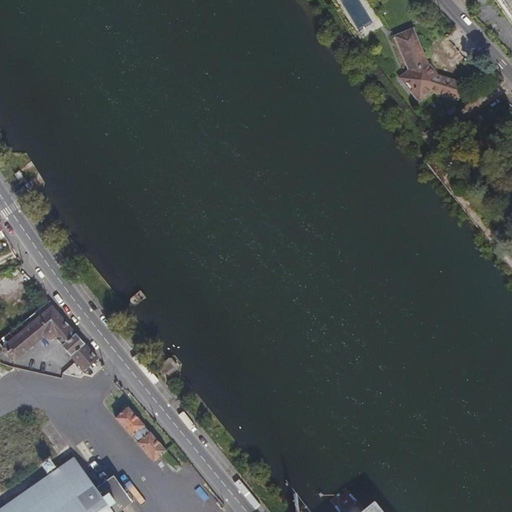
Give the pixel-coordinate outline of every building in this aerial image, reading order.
[(511,0),(501,0),(511,15),(511,0)] [(435,92),(457,99),(461,84),(436,75),(427,66),(412,29),(395,36),(410,70),(400,77),(412,92),(416,88),(422,97),(431,89),(436,91),(435,92)] [(418,100),(422,97),(416,88),(412,92),(418,100)] [(53,336),(81,368),(95,356),(77,336),(51,306),(2,347),(13,360),(41,336),(42,336),(42,337),(53,336)] [(102,365),(95,356),(81,368),(89,377),(102,365)] [(166,448),(127,404),(115,415),(134,437),(126,444),(131,450),(140,442),(153,458),(166,448)] [(174,456),(167,449),(161,454),(167,462),(174,456)] [(5,511),(75,463),(74,461),(1,511),(5,511)] [(5,511),(110,511),(96,492),(75,463),(5,511)] [(115,511),(129,503),(112,480),(96,492),(110,511),(115,511)] [(390,511),(381,500),(365,511),(390,511)]
